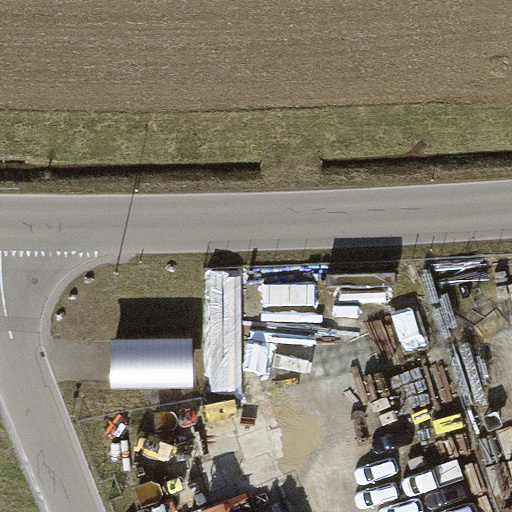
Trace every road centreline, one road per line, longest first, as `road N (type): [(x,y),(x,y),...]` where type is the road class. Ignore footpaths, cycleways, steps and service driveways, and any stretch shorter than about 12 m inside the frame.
road 1 (tertiary): [(511,208),(0,223)]
road 2 (unclassified): [(0,234),(9,324),(79,511)]
